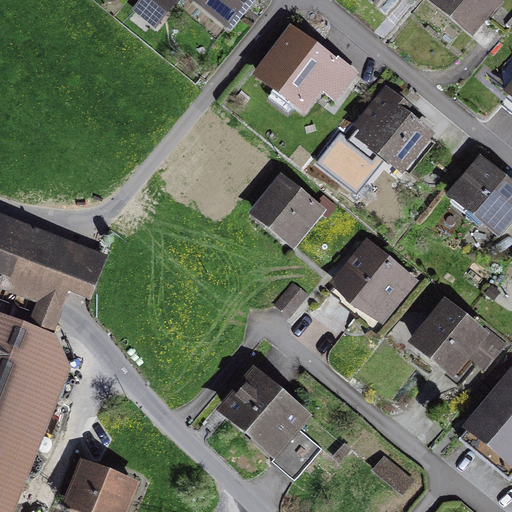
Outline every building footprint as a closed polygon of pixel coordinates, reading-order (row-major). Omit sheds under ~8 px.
[(166,6),(160,0),(137,0),(126,12),(144,29),(166,6)] [(182,0),(178,5),(211,32),(238,0),(182,0)] [(500,0),(436,0),(433,4),(472,36),(500,0)] [(338,79),(279,33),(240,83),(281,115),(300,90),(318,104),(338,79)] [(384,172),(409,142),(392,128),(401,118),(376,98),(342,137),(384,172)] [(478,238),(505,205),(462,170),(435,203),(478,238)] [(273,246),(302,215),(268,183),(239,215),(273,246)] [(0,319),(54,340),(64,313),(69,300),(91,307),(107,260),(0,217),(0,319)] [(401,286),(357,250),(322,292),(365,328),(401,286)] [(511,262),(502,275),(511,283),(511,262)] [(301,301),(290,291),(274,308),(285,318),(301,301)] [(427,379),(462,337),(427,308),(392,350),(427,379)] [(18,511),(71,375),(54,340),(0,319),(0,511),(18,511)] [(500,349),(484,335),(460,361),(477,376),(500,349)] [(289,421),(241,377),(203,419),(251,462),(289,421)] [(511,467),(511,377),(466,432),(511,469),(511,467)] [(314,452),(293,434),(265,466),(286,484),(314,452)] [(403,484),(378,460),(363,475),(389,499),(403,484)] [(130,511),(140,489),(82,465),(62,511),(130,511)]
